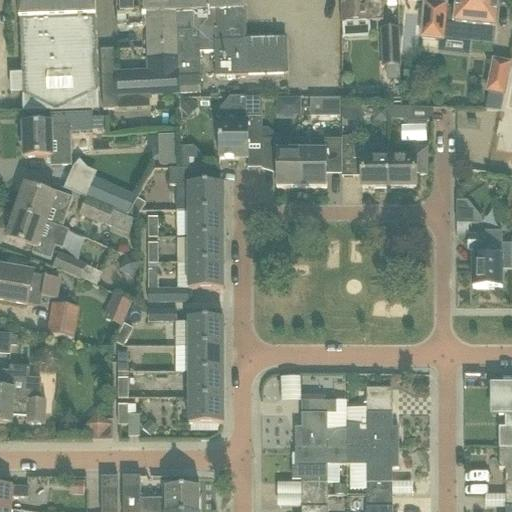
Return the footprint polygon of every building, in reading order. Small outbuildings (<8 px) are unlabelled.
[(19,0),(20,20),(23,114),(99,111),(95,0),(19,0)] [(191,14),(190,0),(116,0),(118,29),(148,28),(148,62),(177,61),(175,15),(191,14)] [(177,61),(178,80),(201,80),(200,54),(215,53),(216,79),(289,77),(289,76),(286,76),(285,40),(245,42),(243,0),(190,0),(191,14),(175,15),(177,61)] [(342,0),(344,24),(384,22),(383,0),(342,0)] [(425,4),(423,28),(421,41),(443,43),(444,41),(494,46),(495,31),(496,31),(499,0),(457,0),(457,11),(446,10),(447,6),(425,4)] [(384,32),(386,69),(400,68),(399,31),(384,32)] [(178,80),(177,61),(148,62),(148,75),(101,77),(103,111),(118,110),(117,98),(179,95),(178,80)] [(506,96),(511,68),(511,66),(495,63),(489,93),(506,96)] [(262,148),(263,141),(263,99),(246,99),(246,111),(234,111),(234,124),(220,124),(220,161),(239,161),(239,157),(249,157),(249,148),(262,148)] [(299,116),(299,99),(265,99),(265,116),(299,116)] [(341,119),(341,100),(328,100),(328,119),(341,119)] [(414,111),(391,110),(391,122),(414,123),(414,111)] [(103,119),(94,119),(94,132),(103,132),(103,119)] [(69,126),(48,127),(24,128),(25,161),(53,160),(53,147),(70,146),(69,126)] [(343,140),(343,142),(342,169),(342,179),(362,179),(362,190),(389,190),(389,151),(389,150),(354,149),(354,140),(343,140)] [(303,190),(303,154),(303,141),(263,141),(262,148),(262,170),(278,170),(278,190),(303,190)] [(343,142),(315,143),(315,154),(303,154),(303,190),(327,190),(327,170),(342,169),(343,142)] [(194,148),(182,148),(182,171),(196,171),(202,171),(202,156),(194,148)] [(427,151),(403,151),(389,151),(389,190),(417,190),(417,177),(427,177),(427,151)] [(175,167),(175,157),(160,158),(160,168),(175,167)] [(190,213),(224,213),(224,187),(196,187),(196,171),(182,171),(170,171),(170,187),(189,187),(190,213)] [(124,213),(131,197),(95,182),(88,198),(124,213)] [(55,198),(26,188),(21,202),(18,203),(16,209),(18,212),(17,215),(63,231),(73,200),(57,194),(55,198)] [(108,228),(115,212),(88,199),(81,215),(108,228)] [(126,218),(135,223),(146,206),(137,201),(126,218)] [(456,224),(472,223),(472,203),(455,203),(456,224)] [(190,239),(224,239),(224,213),(190,213),(190,239)] [(56,249),(63,252),(70,234),(63,231),(17,215),(8,241),(34,251),(32,256),(51,262),(56,249)] [(148,220),(148,225),(148,240),(158,240),(158,220),(148,220)] [(502,272),(511,271),(511,245),(503,246),(503,233),(485,233),(485,238),(469,238),(469,252),(473,252),(474,290),(502,290),(502,272)] [(224,266),(224,239),(190,239),(190,266),(224,266)] [(148,265),(159,266),(160,245),(148,245),(148,265)] [(81,282),(88,268),(88,267),(61,255),(54,270),(81,282)] [(170,306),(170,304),(170,291),(159,291),(159,266),(148,265),(148,306),(170,306)] [(190,266),(190,290),(190,292),(224,292),(224,266),(190,266)] [(56,301),(59,280),(34,276),(34,275),(9,272),(8,276),(0,274),(0,301),(29,307),(31,297),(56,301)] [(76,341),(80,317),(81,310),(53,305),(48,336),(76,341)] [(147,312),(148,316),(148,326),(177,325),(176,312),(147,312)] [(190,321),(190,348),(224,348),(224,322),(190,321)] [(134,330),(125,325),(115,344),(125,349),(134,330)] [(224,374),(224,348),(190,348),(190,374),(224,374)] [(118,355),(118,365),(118,375),(128,375),(128,355),(118,355)] [(17,370),(16,373),(4,373),(3,391),(0,390),(0,425),(13,426),(13,418),(28,419),(28,425),(45,426),(46,403),(41,403),(42,381),(30,380),(31,370),(17,370)] [(224,401),(224,374),(190,374),(190,401),(224,401)] [(279,377),(280,403),(300,402),(299,377),(279,377)] [(128,381),(118,381),(118,401),(128,401),(128,381)] [(511,450),(511,388),(494,388),(494,416),(506,416),(506,420),(509,420),(509,429),(506,429),(500,429),(500,450),(511,450)] [(224,427),(224,401),(190,401),(190,427),(224,427)] [(296,430),(296,450),(348,450),(348,427),(348,416),(337,415),(337,403),(302,403),(302,430),(296,430)] [(348,427),(348,450),(399,450),(399,430),(393,430),(393,403),(368,403),(368,427),(348,427)] [(118,427),(122,427),(129,427),(129,408),(118,408),(118,427)] [(90,418),(89,438),(109,439),(109,419),(90,418)] [(347,467),(348,450),(296,450),(296,471),(301,471),(302,495),(302,498),(329,498),(329,467),(347,467)] [(399,450),(348,450),(347,467),(367,467),(367,498),(393,498),(393,471),(399,471),(399,450)] [(506,471),(506,497),(511,496),(511,450),(500,450),(500,471),(506,471)] [(85,484),(72,484),(72,499),(84,499),(85,484)] [(28,500),(28,490),(0,488),(0,511),(12,511),(12,499),(28,500)] [(116,511),(116,490),(102,490),(101,511),(116,511)] [(200,511),(201,490),(189,490),(166,490),(165,511),(200,511)] [(123,511),(141,511),(141,495),(123,495),(123,511)] [(328,511),(329,498),(302,498),(301,511),(328,511)] [(367,511),(392,511),(393,498),(367,498),(367,511)]
